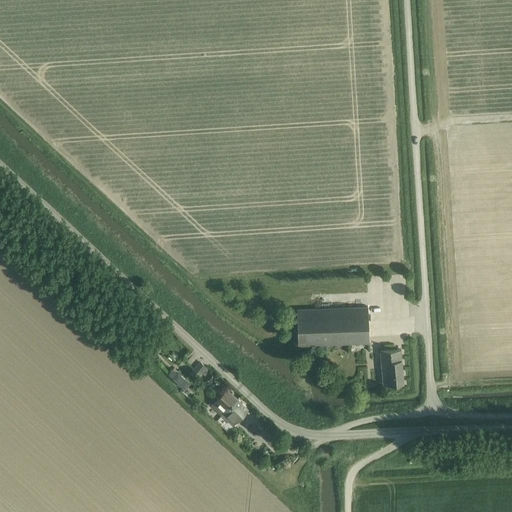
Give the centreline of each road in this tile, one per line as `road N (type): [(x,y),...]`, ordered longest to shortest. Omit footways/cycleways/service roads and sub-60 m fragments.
road 1 (unclassified): [(329,436),(302,433),(269,415),(0,165)]
road 2 (unclassified): [(431,414),(407,0)]
